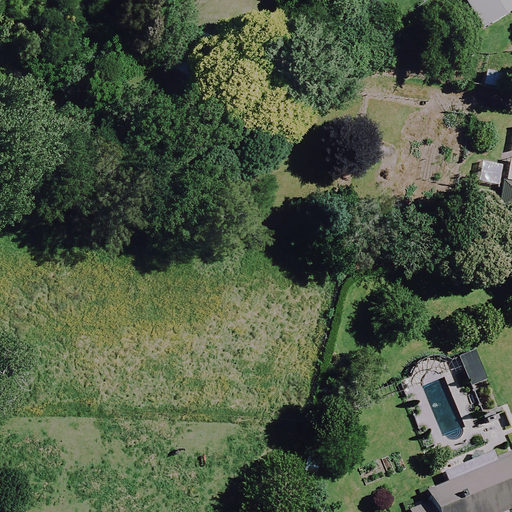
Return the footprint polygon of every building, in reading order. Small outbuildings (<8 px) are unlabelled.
[(511,0),(462,0),(481,30),(511,11),(511,0)] [(219,51),(198,35),(169,73),(190,89),(219,51)] [(511,158),(506,157),(498,215),(511,216),(511,158)] [(483,382),(473,356),(457,362),(467,388),(483,382)] [(511,511),(511,459),(425,498),(427,504),(408,511),(511,511)]
